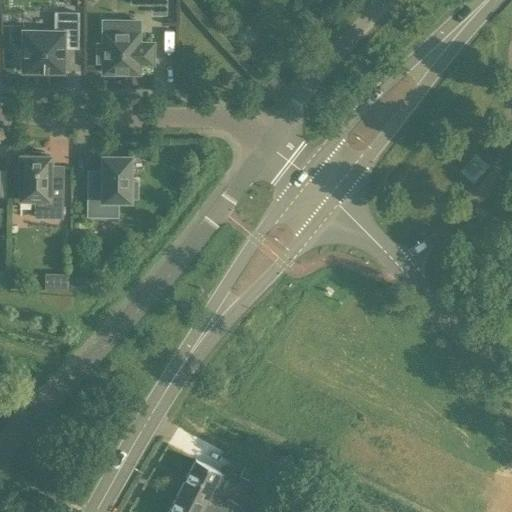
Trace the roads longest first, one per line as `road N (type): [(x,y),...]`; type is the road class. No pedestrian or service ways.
road 1 (residential): [(0,454),(174,267),(269,146)]
road 2 (secondary): [(92,511),(212,322),(317,184)]
road 3 (residential): [(269,146),(221,119),(0,116)]
road 4 (secondary): [(317,184),(488,0)]
road 5 (unclassified): [(403,267),(495,176),(511,117)]
road 6 (unclassified): [(269,146),(317,75),(385,0)]
road 7 (unclassified): [(403,267),(511,386)]
